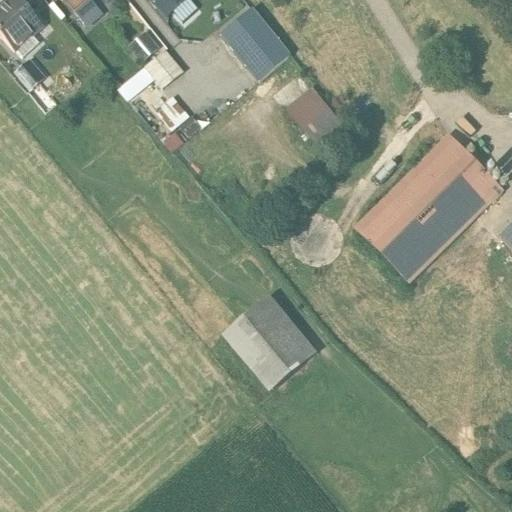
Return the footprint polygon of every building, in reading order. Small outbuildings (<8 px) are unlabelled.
[(63,0),(54,0),(32,18),(43,31),(63,56),(79,43),(70,33),(83,23),(63,0)] [(111,0),(119,8),(120,7),(137,25),(155,9),(146,0),(111,0)] [(203,7),(189,18),(199,32),(213,21),(203,7)] [(137,25),(135,27),(141,33),(141,40),(162,64),(169,65),(192,44),(191,42),(187,46),(155,9),(137,25)] [(32,18),(28,13),(18,20),(34,39),(43,31),(32,18)] [(17,50),(4,62),(2,60),(0,62),(0,84),(15,102),(31,87),(33,89),(43,79),(17,50)] [(290,109),(251,63),(220,88),(259,135),(290,109)] [(141,86),(125,100),(139,117),(156,102),(141,86)] [(163,101),(119,141),(128,153),(154,133),(161,142),(182,125),(163,101)] [(44,131),(30,115),(18,125),(32,142),(44,131)] [(348,190),(308,141),(284,161),(323,210),(348,190)] [(172,151),(154,165),(167,184),(187,169),(172,151)] [(446,193),(354,283),(406,336),(498,246),(446,193)] [(339,301),(341,291),(339,281),(333,273),(324,267),(314,265),(304,267),(295,273),(290,282),(288,292),(290,302),(296,311),(304,316),(315,318),(325,316),(333,310),(339,301)] [(511,277),(497,292),(511,307),(511,277)] [(269,347),(221,386),(268,444),(316,405),(269,347)]
